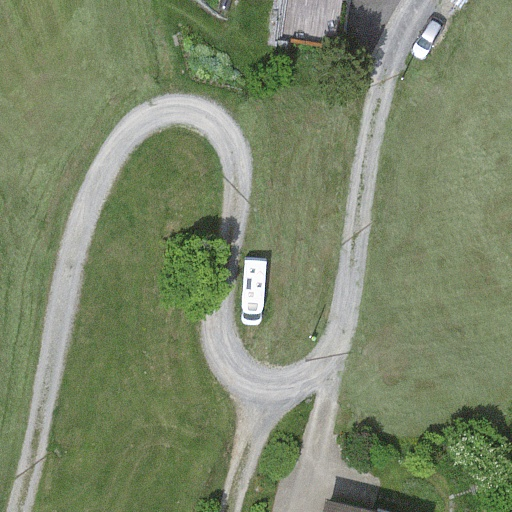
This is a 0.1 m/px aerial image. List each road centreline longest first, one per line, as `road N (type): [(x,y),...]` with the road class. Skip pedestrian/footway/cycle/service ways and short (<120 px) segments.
road 1 (track): [(427,0),(392,64),(333,356),(309,380),(268,387),(241,375),(223,338),(235,156),(223,131),(182,112),(140,126),(94,187),(12,511)]
road 2 (track): [(268,387),(230,511)]
